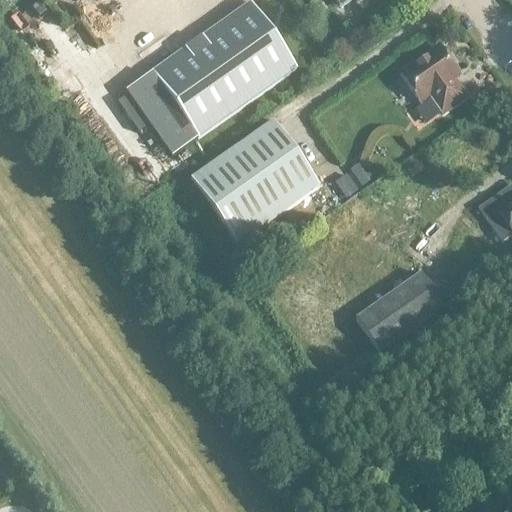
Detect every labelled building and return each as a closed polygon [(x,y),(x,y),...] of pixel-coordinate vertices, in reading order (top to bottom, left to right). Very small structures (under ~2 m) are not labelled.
[(100,8),(93,0),(53,0),(58,6),(63,2),(81,24),(100,8)] [(356,5),(363,0),(333,0),(341,10),(353,1),(356,5)] [(125,94),(171,159),(296,72),(250,6),(125,94)] [(87,36),(74,41),(81,57),(93,52),(87,36)] [(441,116),(465,99),(451,80),(457,76),(458,78),(459,77),(439,49),(400,77),(419,105),(429,98),(441,116)] [(272,125),(190,183),(236,248),(318,190),(272,125)] [(498,197),(477,211),(489,228),(501,220),(511,235),(511,202),(505,207),(498,197)] [(444,309),(421,276),(355,323),(378,356),(444,309)]
